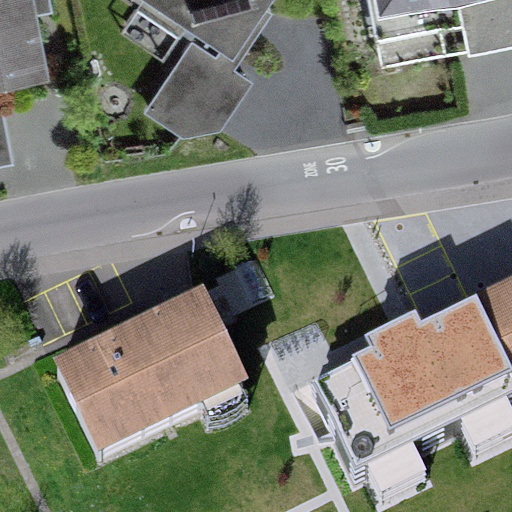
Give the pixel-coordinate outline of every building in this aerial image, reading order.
[(15,0),(0,0),(0,70),(30,64),(15,0)] [(155,0),(238,45),(263,0),(155,0)] [(504,0),(375,0),(390,61),(511,33),(504,0)] [(199,43),(155,107),(180,134),(213,125),(244,78),(199,43)] [(0,159),(11,157),(0,110),(0,159)] [(511,410),(511,292),(466,315),(511,410)] [(91,467),(245,394),(197,296),(44,369),(91,467)] [(511,415),(511,410),(466,315),(425,334),(419,322),(372,344),(379,361),(307,395),(353,491),(511,415)]
